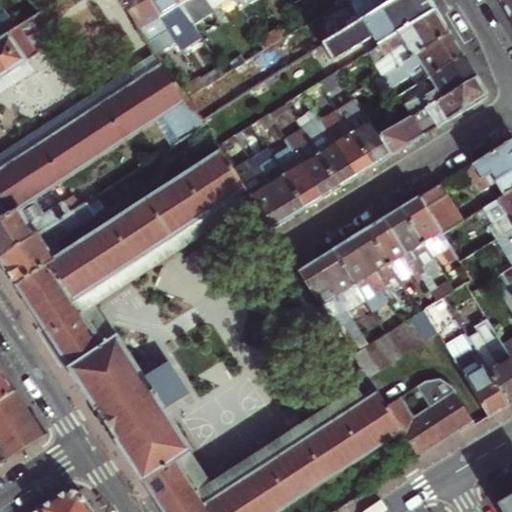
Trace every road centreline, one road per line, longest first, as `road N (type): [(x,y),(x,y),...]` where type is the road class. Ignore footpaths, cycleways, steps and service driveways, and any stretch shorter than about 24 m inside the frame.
road 1 (residential): [(292,246),(511,105)]
road 2 (residential): [(0,318),(83,446)]
